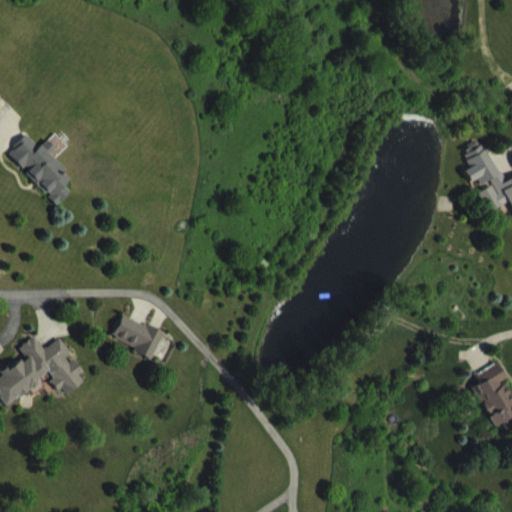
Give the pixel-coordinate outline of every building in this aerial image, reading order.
[(44,162),(31,150),(13,168),(29,185),(28,186),(61,220),(74,206),(69,200),(76,193),(54,170),(60,163),(52,155),(44,162)] [(511,217),(511,195),(511,196),(485,158),(472,167),(473,167),(468,170),(475,181),(468,186),(475,197),(482,193),(489,204),(482,208),(494,227),(511,216),(511,217)] [(155,375),(168,347),(128,329),(117,352),(139,361),(136,366),(155,375)] [(0,411),(6,421),(42,399),(39,393),(51,386),(66,410),(89,396),(72,369),(74,368),(64,353),(47,364),(39,352),(23,362),(29,373),(0,391),(0,411)] [(480,390),(485,398),(477,402),(499,441),(511,433),(511,403),(509,397),(511,395),(502,378),(480,390)]
